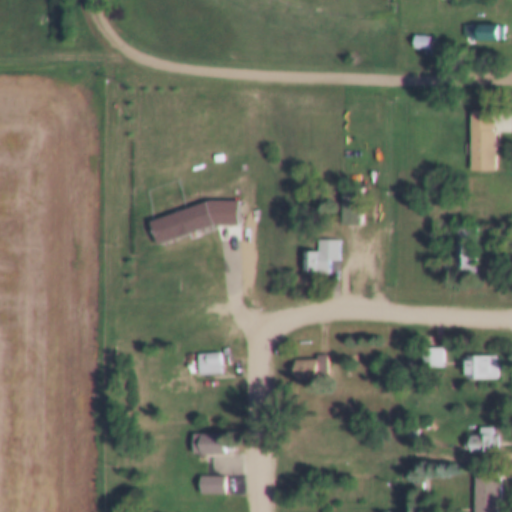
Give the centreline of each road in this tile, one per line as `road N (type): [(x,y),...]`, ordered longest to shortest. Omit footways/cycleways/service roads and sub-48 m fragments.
road 1 (residential): [(296,317),(326,307),(511,310)]
road 2 (residential): [(256,511),(258,364),(296,317)]
